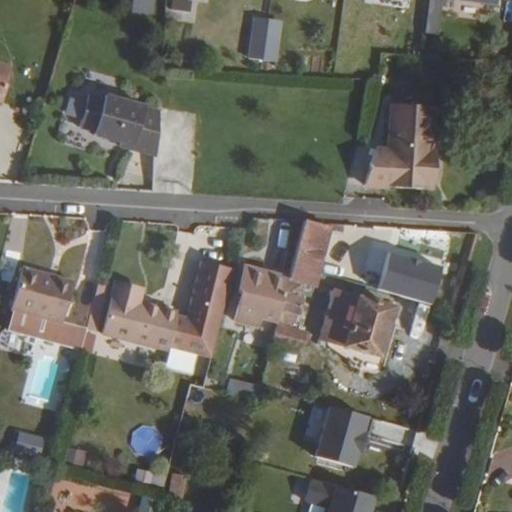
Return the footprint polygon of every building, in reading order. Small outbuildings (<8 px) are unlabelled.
[(132,0),(132,13),(155,15),(155,0),(132,0)] [(169,0),(167,18),(192,21),(194,0),(169,0)] [(441,38),(443,1),(429,1),(427,37),(441,38)] [(278,43),(266,42),(263,62),(275,64),(278,43)] [(0,67),(0,102),(1,102),(10,70),(0,67)] [(106,99),(91,95),(81,127),(97,132),(96,135),(122,143),(121,147),(157,157),(160,112),(146,109),(147,107),(107,96),(106,99)] [(428,191),(433,106),(392,102),(389,150),(374,151),(363,186),(428,191)] [(311,287),(328,228),(300,222),(285,280),(274,323),(269,344),(302,353),(307,335),(293,331),(304,284),(311,287)] [(385,257),(374,293),(426,309),(437,272),(385,257)] [(188,316),(177,313),(170,345),(209,353),(233,266),(201,259),(188,316)] [(70,282),(20,268),(4,330),(82,351),(87,330),(59,323),(70,282)] [(274,323),(285,280),(247,269),(244,269),(237,293),(240,294),(235,312),(231,322),(253,329),(257,318),(274,323)] [(141,300),(143,292),(115,285),(102,332),(169,348),(170,345),(177,313),(178,310),(141,300)] [(393,310),(336,293),(322,341),(344,347),(344,349),(359,352),(379,358),(388,326),(393,310)] [(385,359),(394,328),(388,326),(379,358),(385,359)] [(375,368),(379,358),(359,352),(357,363),(375,368)] [(229,382),(228,397),(257,399),(258,384),(229,382)] [(364,420),(328,410),(313,460),(350,471),(355,455),(357,455),(362,437),(360,436),(364,420)] [(133,446),(152,454),(160,437),(141,428),(133,446)] [(221,489),(232,447),(216,442),(209,467),(201,464),(195,482),(221,489)] [(369,511),(374,497),(331,484),(322,511),(369,511)]
